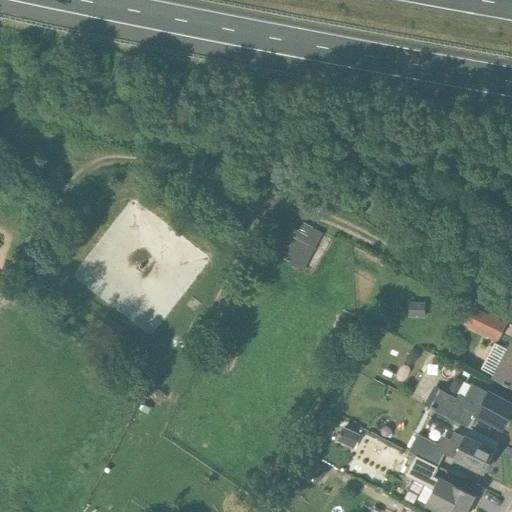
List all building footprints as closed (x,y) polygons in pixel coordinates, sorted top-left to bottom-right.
[(303,270),(323,233),(301,222),(281,259),(303,270)] [(409,304),(409,317),(425,317),(425,304),(409,304)] [(497,342),(507,324),(473,307),(463,325),(497,342)] [(483,370),(493,375),(492,377),(511,387),(511,342),(507,350),(497,345),(483,370)] [(487,393),(479,389),(471,384),(463,398),(458,396),(456,399),(434,387),(424,406),(430,409),(469,429),(476,415),(502,430),(511,412),(511,405),(487,392),(487,393)] [(354,450),(360,437),(343,427),(336,441),(354,450)] [(454,432),(449,441),(444,455),(454,459),(483,473),(493,451),(454,432)] [(415,456),(415,457),(437,468),(444,455),(435,450),(438,445),(418,435),(408,452),(415,456)] [(437,468),(415,457),(405,476),(424,487),(417,501),(437,511),(466,511),(474,496),(445,481),(434,475),(437,468)] [(301,474),(316,487),(329,472),(314,459),(301,474)]
